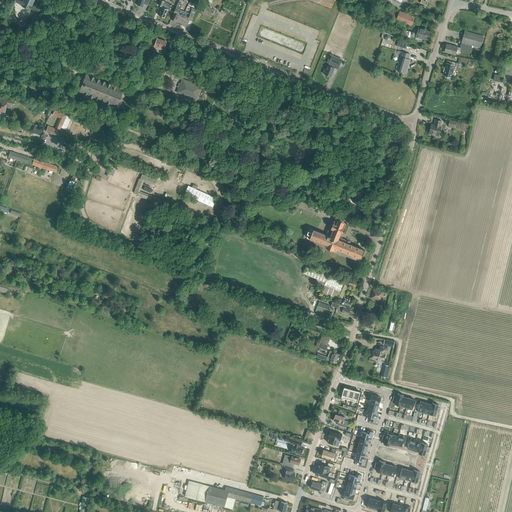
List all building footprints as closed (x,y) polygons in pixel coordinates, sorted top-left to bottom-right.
[(40,9),(31,5),(22,1),(19,0),(11,0),(11,1),(4,18),(17,24),(31,30),(40,9)] [(159,15),(165,18),(168,10),(169,11),(172,5),(165,2),(160,0),(158,5),(162,7),(160,11),(161,11),(159,15)] [(180,24),(185,12),(180,10),(181,9),(180,8),(182,4),(178,2),(173,14),(176,15),(173,21),(180,24)] [(203,12),(211,16),(215,10),(207,5),(203,3),(201,7),(204,9),(203,12)] [(381,16),(396,21),(411,27),(415,17),(399,11),(385,5),(381,16)] [(185,12),(180,24),(186,27),(189,20),(192,22),(196,11),(192,9),(190,14),(185,12)] [(421,43),(423,39),(428,40),(430,32),(427,32),(427,31),(418,28),(417,33),(409,31),(404,30),(402,37),(415,41),(421,43)] [(464,31),(460,46),(472,49),(473,48),(472,47),(472,46),(481,48),(484,36),(464,31)] [(154,47),(163,50),(167,42),(157,39),(154,47)] [(408,43),(399,40),(397,46),(406,49),(408,43)] [(456,55),(457,50),(471,54),(472,49),(460,46),(460,48),(458,47),(447,44),(444,52),(456,55)] [(401,58),(397,72),(406,74),(410,60),(408,59),(410,54),(402,52),(400,58),(401,58)] [(325,75),(330,77),(331,77),(335,68),(334,68),(336,64),(338,65),(341,57),(333,54),(328,65),(326,70),(324,69),(323,73),(325,74),(325,75)] [(495,75),(494,80),(503,82),(503,79),(511,80),(511,62),(507,61),(504,76),(495,75)] [(451,65),(446,63),(443,75),(451,77),(455,63),(452,62),(451,65)] [(124,94),(126,90),(86,74),(80,89),(79,94),(117,110),(119,105),(121,104),(122,104),(121,103),(121,102),(122,101),(122,100),(123,99),(123,98),(123,97),(124,97),(124,96),(124,97),(124,94)] [(179,88),(177,92),(191,98),(190,99),(195,101),(201,87),(183,80),(181,84),(179,84),(178,87),(179,88)] [(0,111),(5,113),(6,104),(13,105),(14,101),(0,97),(0,111)] [(52,115),(59,118),(55,128),(48,126),(45,131),(62,138),(65,133),(71,118),(54,111),(52,115)] [(436,119),(435,124),(432,124),(430,132),(440,135),(442,126),(441,126),(442,120),(436,119)] [(448,125),(468,130),(469,124),(450,120),(448,125)] [(14,128),(22,131),(24,126),(16,123),(14,128)] [(34,126),(32,132),(40,135),(42,130),(34,126)] [(8,158),(27,164),(27,163),(32,165),(56,173),(58,166),(34,159),(29,157),(10,151),(8,158)] [(76,159),(77,157),(88,162),(90,157),(74,151),(73,155),(74,156),(74,158),(76,159)] [(70,180),(77,184),(81,175),(75,171),(70,180)] [(138,196),(166,207),(167,207),(168,204),(169,202),(140,191),(144,181),(155,185),(157,180),(142,174),(140,179),(139,178),(133,193),(138,195),(138,196)] [(188,186),(184,195),(213,207),(217,198),(196,189),(197,187),(193,185),(192,188),(188,186)] [(330,216),(332,210),(320,205),(317,213),(323,216),(324,214),(330,216)] [(70,215),(66,224),(77,230),(79,225),(72,222),(74,217),(70,215)] [(330,237),(313,230),(311,229),(307,238),(310,239),(324,245),(325,244),(327,245),(326,248),(342,255),(343,252),(361,260),(364,250),(349,244),(350,241),(346,240),(346,241),(339,238),(341,233),(343,234),(347,223),(344,222),(343,220),(341,219),(338,220),(335,219),(331,229),(333,230),(330,237)] [(314,284),(323,288),(321,293),(333,298),(335,296),(339,298),(339,297),(343,299),(348,286),(345,285),(345,284),(328,277),(328,276),(306,266),(303,273),(302,275),(305,276),(306,275),(316,279),(314,284)] [(358,282),(350,279),(347,278),(345,283),(348,284),(355,287),(358,282)] [(0,291),(6,293),(9,284),(0,281),(0,291)] [(371,298),(381,301),(382,295),(382,292),(373,290),(371,298)] [(344,306),(345,305),(350,307),(352,302),(350,301),(352,298),(348,297),(347,300),(345,299),(344,302),(339,299),(338,302),(341,303),(341,304),(344,306)] [(315,311),(322,314),(324,308),(329,310),(330,306),(319,302),(315,311)] [(331,306),(337,308),(336,311),(341,313),(342,312),(348,315),(350,310),(346,308),(346,307),(338,304),(333,302),(331,306)] [(281,334),(282,330),(283,328),(272,324),(271,326),(267,325),(265,332),(268,334),(269,331),(274,333),(274,332),(281,334)] [(319,343),(321,344),(320,348),(321,349),(321,351),(325,353),(326,351),(327,347),(327,346),(329,341),(322,338),(319,343)] [(375,353),(372,352),(371,359),(380,361),(380,359),(383,359),(385,354),(384,354),(384,351),(386,352),(387,348),(380,346),(379,350),(375,349),(374,351),(375,352),(375,353)] [(326,359),(330,361),(336,363),(339,354),(330,351),(326,359)] [(342,390),(341,394),(342,394),(341,397),(342,397),(347,399),(350,388),(349,388),(345,387),(344,387),(344,388),(343,390),(342,390)] [(350,388),(347,399),(352,400),(355,390),(354,390),(350,389),(350,388)] [(355,390),(352,400),(357,401),(358,402),(358,401),(360,392),(360,391),(355,390)] [(394,395),(392,401),(395,402),(395,404),(401,406),(403,396),(403,397),(404,395),(398,393),(397,396),(394,395)] [(371,395),(370,400),(380,403),(381,397),(379,397),(379,396),(373,394),(373,395),(371,395)] [(403,396),(401,406),(406,407),(409,398),(403,397),(403,396)] [(409,398),(406,407),(412,409),(415,400),(409,398)] [(420,401),(418,411),(424,412),(426,403),(420,401)] [(426,403),(424,412),(430,414),(432,404),(426,403)] [(432,404),(430,414),(436,415),(436,413),(439,414),(441,408),(438,407),(439,405),(432,403),(432,404)] [(367,410),(365,417),(372,418),(371,421),(376,423),(379,413),(377,413),(367,410)] [(345,417),(335,414),(333,421),(339,423),(338,425),(345,428),(347,422),(344,421),(345,417)] [(19,419),(15,428),(29,434),(32,425),(19,419)] [(330,431),(328,436),(340,440),(342,435),(330,431)] [(361,432),(359,438),(369,441),(371,442),(373,435),(374,432),(368,431),(368,434),(361,432)] [(383,435),(382,440),(385,441),(384,444),(390,446),(390,444),(393,435),(387,433),(386,435),(383,435)] [(393,435),(390,444),(396,446),(399,436),(393,435)] [(329,437),(327,442),(338,446),(340,440),(328,436),(328,437),(329,437)] [(399,436),(396,446),(402,447),(405,438),(399,436)] [(293,444),(293,446),(292,446),(291,452),(301,455),(303,449),(299,447),(299,446),(300,446),(302,442),(292,439),(291,444),(293,444)] [(410,440),(407,449),(413,451),(416,441),(410,440)] [(416,441),(413,451),(419,452),(422,443),(416,441)] [(419,452),(418,454),(425,455),(425,452),(429,453),(430,448),(427,447),(428,444),(422,443),(419,452)] [(324,449),(322,456),(333,459),(335,453),(331,452),(331,451),(328,450),(328,451),(324,449)] [(355,453),(353,460),(360,462),(359,464),(364,466),(367,456),(365,456),(355,453)] [(292,457),(288,456),(285,465),(291,467),(292,463),(299,465),(299,464),(300,463),(301,462),(300,461),(300,460),(300,459),(292,456),(292,457)] [(376,463),(374,468),(377,469),(376,471),(382,473),(385,463),(385,464),(385,462),(379,460),(378,463),(376,463)] [(317,468),(329,472),(331,467),(332,467),(333,464),(327,462),(327,465),(320,463),(318,469),(317,468)] [(385,463),(382,473),(388,475),(391,465),(385,464),(385,463)] [(391,465),(388,475),(394,476),(397,467),(391,465)] [(294,470),(285,467),(284,471),(286,472),(284,479),(294,482),(295,476),(294,476),(295,474),(293,473),(294,470)] [(317,468),(315,474),(327,478),(329,472),(317,468)] [(402,468),(399,478),(405,479),(408,470),(402,468)] [(408,470),(405,479),(411,481),(414,471),(408,470)] [(414,471),(411,481),(417,483),(418,480),(421,481),(423,475),(419,474),(420,472),(414,470),(414,471)] [(349,475),(347,481),(357,484),(359,485),(362,475),(356,474),(356,477),(349,475)] [(205,502),(233,509),(234,505),(235,505),(234,507),(237,508),(239,501),(236,500),(236,503),(234,503),(235,499),(252,503),(254,494),(230,488),(229,492),(189,481),(185,496),(205,502)] [(311,488),(319,491),(324,492),(326,485),(317,482),(317,483),(313,482),(311,488)] [(345,491),(343,497),(344,497),(343,500),(349,501),(350,499),(353,499),(355,494),(345,491)] [(264,497),(254,494),(252,503),(261,506),(264,497)] [(82,496),(80,506),(78,511),(85,511),(89,498),(82,496)] [(368,498),(366,503),(368,503),(366,507),(372,509),(375,499),(369,498),(369,499),(368,498)] [(375,499),(372,509),(378,510),(378,511),(381,501),(375,499)] [(278,501),(276,509),(279,510),(285,511),(287,504),(281,502),(278,501)] [(381,501),(378,511),(384,511),(387,503),(381,501)] [(392,503),(390,511),(396,511),(398,505),(392,503)]
